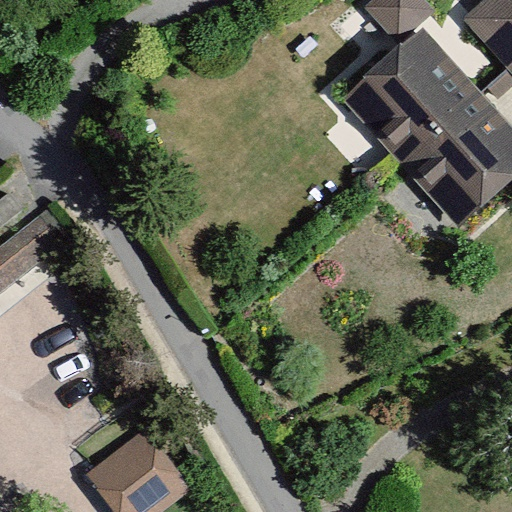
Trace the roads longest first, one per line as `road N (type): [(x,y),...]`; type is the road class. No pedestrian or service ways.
road 1 (residential): [(0,118),(277,511)]
road 2 (unknown): [(9,131),(58,61),(127,0)]
